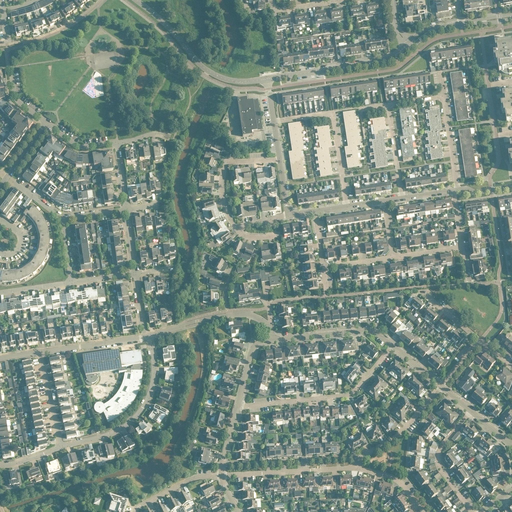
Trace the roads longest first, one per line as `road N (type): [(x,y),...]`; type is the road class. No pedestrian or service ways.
road 1 (residential): [(238,406),(345,397),(392,345)]
road 2 (unclassified): [(60,448),(110,435),(140,413),(153,366),(149,335)]
road 3 (residential): [(266,79),(211,74),(134,0)]
road 4 (residential): [(273,123),(332,111),(346,207)]
road 5 (residential): [(266,79),(388,59),(408,44)]
road 6 (residential): [(221,476),(353,467)]
road 7 (residential): [(272,340),(366,331),(392,345)]
road 8 (residential): [(236,228),(223,204),(225,164),(279,160)]
road 9 (residential): [(471,511),(437,456),(470,411)]
road 10 (residential): [(353,467),(399,434),(440,386)]
